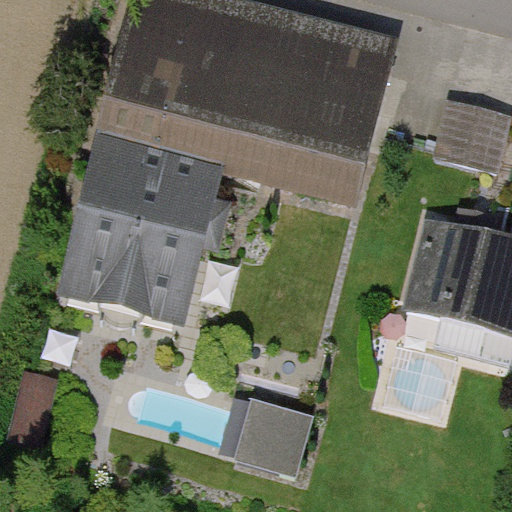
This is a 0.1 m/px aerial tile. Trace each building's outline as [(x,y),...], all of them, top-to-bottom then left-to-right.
[(392,46),(209,0),(133,0),(95,151),(219,182),(349,215),(392,46)] [(510,125),(450,109),(435,166),(496,182),(510,125)] [(219,182),(95,151),(57,301),(180,332),(219,182)] [(511,246),(426,225),(403,314),(511,341),(511,246)] [(303,482),(319,420),(244,401),(228,463),(303,482)]
